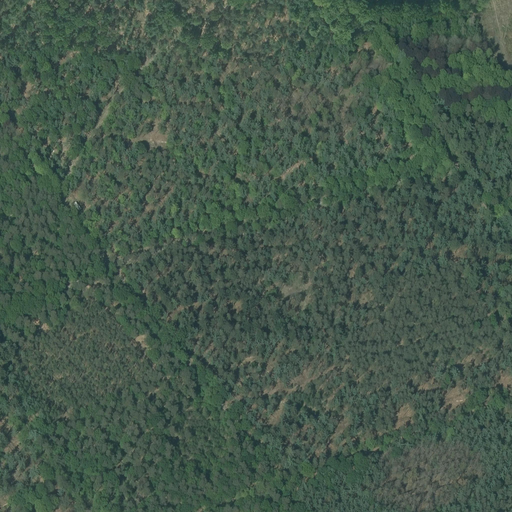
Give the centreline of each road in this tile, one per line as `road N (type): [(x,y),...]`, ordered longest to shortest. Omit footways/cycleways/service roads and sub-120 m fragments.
road 1 (track): [(511,396),(284,487),(105,262)]
road 2 (track): [(105,262),(509,140)]
road 3 (track): [(53,196),(136,75),(240,0)]
road 4 (track): [(169,46),(273,214)]
road 5 (track): [(105,262),(0,127)]
road 6 (track): [(511,254),(427,120)]
road 7 (track): [(427,120),(350,0)]
road 8 (track): [(86,511),(0,412)]
